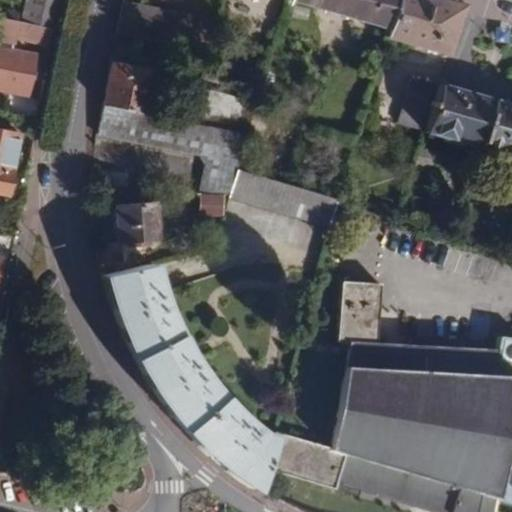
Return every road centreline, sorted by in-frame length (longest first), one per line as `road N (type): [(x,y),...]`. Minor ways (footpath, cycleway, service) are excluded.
road 1 (residential): [(147,434),(84,311),(68,246),(67,145),(97,0)]
road 2 (residential): [(260,511),(147,434)]
